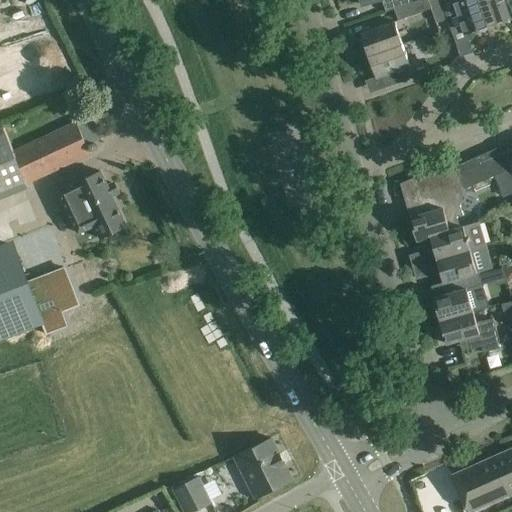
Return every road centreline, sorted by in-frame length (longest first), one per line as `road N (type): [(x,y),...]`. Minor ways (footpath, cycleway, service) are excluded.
road 1 (tertiary): [(342,474),(159,146),(88,0)]
road 2 (residential): [(434,437),(350,166)]
road 3 (residential): [(350,166),(306,0)]
road 4 (residential): [(511,53),(465,69),(402,148)]
